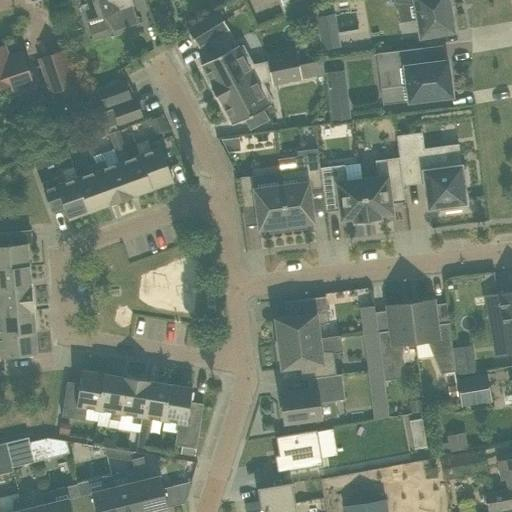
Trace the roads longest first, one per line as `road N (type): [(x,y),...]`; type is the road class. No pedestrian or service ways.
road 1 (residential): [(227,208),(60,259),(65,340),(243,367)]
road 2 (residential): [(242,295),(511,247)]
road 3 (residential): [(160,64),(227,208)]
road 4 (residential): [(243,367),(218,511)]
